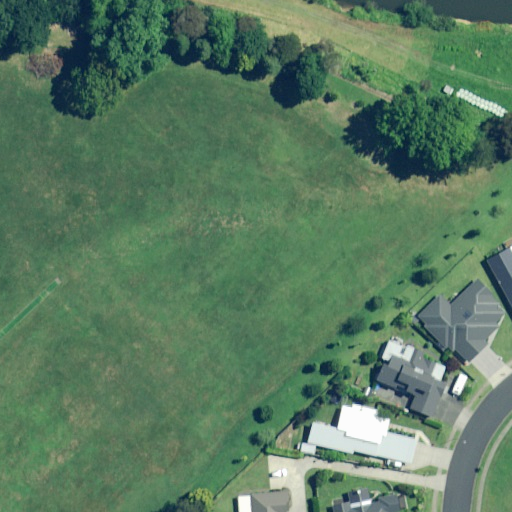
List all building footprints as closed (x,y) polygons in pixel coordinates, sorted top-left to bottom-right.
[(418,316),(428,325),(424,329),(446,351),(449,348),(454,353),(455,352),(468,363),(487,343),(483,340),(507,315),(495,304),(497,302),(475,280),(450,306),(438,295),(418,316)] [(440,381),(447,365),(414,352),(415,348),(390,338),(381,359),(383,360),(375,380),(397,389),(399,382),(407,385),(404,392),(415,396),(410,409),(433,419),(447,384),(440,381)] [(380,411),(353,405),(346,431),(313,423),(307,445),(302,444),(301,452),(314,455),(316,445),(351,454),(352,450),(412,465),(417,441),(386,433),(389,420),(378,418),(380,411)] [(290,493),(281,493),(238,495),(238,511),(281,511),(281,510),(291,510),(290,493)] [(331,505),(332,511),(392,511),(393,511),(405,508),(402,493),(377,499),(379,504),(358,509),(356,499),(331,505)]
